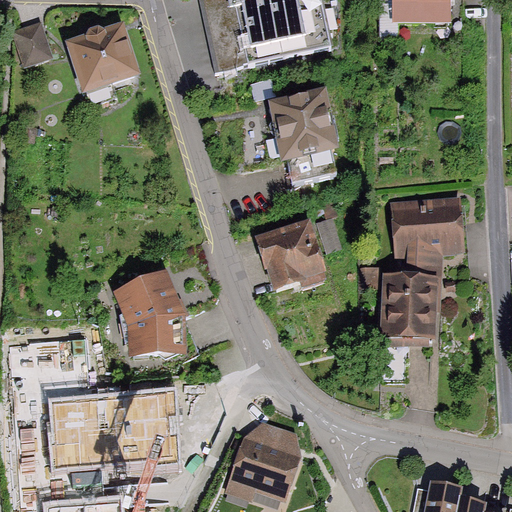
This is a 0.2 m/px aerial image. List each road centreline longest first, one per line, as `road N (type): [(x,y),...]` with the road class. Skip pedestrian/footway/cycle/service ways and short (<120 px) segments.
road 1 (residential): [(349,433),(318,416),(261,339),(228,264),(150,0)]
road 2 (residential): [(510,461),(493,151),(495,0)]
road 3 (residential): [(510,461),(349,433)]
